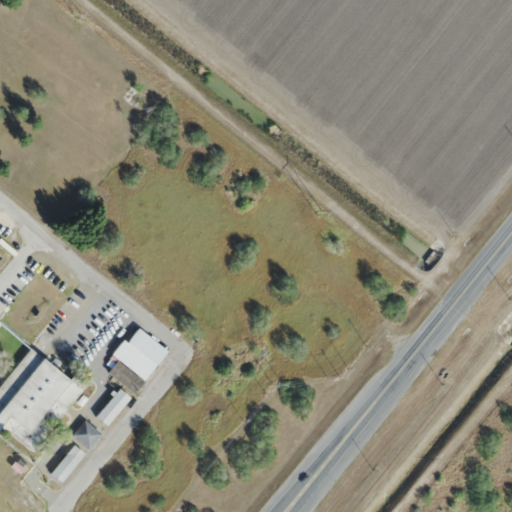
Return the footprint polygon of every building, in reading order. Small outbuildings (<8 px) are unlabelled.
[(165,351),(134,327),(112,356),(117,360),(107,373),(133,393),(165,351)] [(68,382),(29,349),(0,383),(0,425),(6,418),(25,434),(59,395),(59,402),(66,408),(85,386),(73,376),(68,382)] [(93,419),(105,428),(127,400),(115,391),(93,419)] [(70,435),(86,449),(100,435),(84,420),(70,435)] [(83,458),(71,447),(47,474),(58,485),(83,458)]
